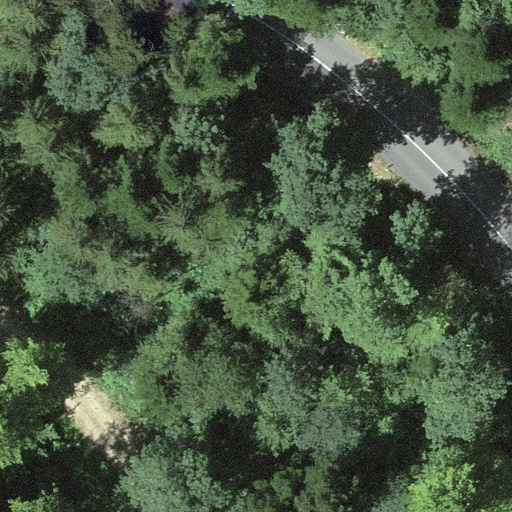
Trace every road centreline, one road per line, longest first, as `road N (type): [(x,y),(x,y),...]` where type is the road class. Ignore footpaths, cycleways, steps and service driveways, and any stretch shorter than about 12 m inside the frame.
road 1 (tertiary): [(226,0),(374,106),(511,249)]
road 2 (track): [(0,341),(171,511)]
